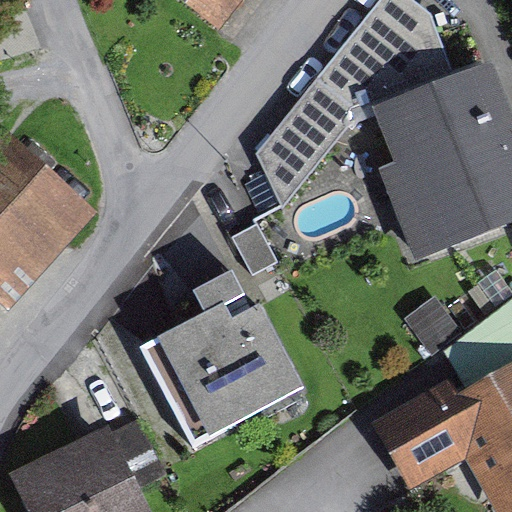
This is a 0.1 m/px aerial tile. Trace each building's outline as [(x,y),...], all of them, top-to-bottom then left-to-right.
[(259,0),(190,0),(233,33),(259,0)] [(511,86),(505,68),(391,110),(412,166),(392,173),(424,258),(511,225),(511,86)] [(0,339),(110,217),(21,137),(0,160),(0,339)] [(258,273),(284,260),(265,222),(238,235),(258,273)] [(322,398),(270,288),(153,344),(205,453),(322,398)] [(511,511),(511,375),(388,435),(421,506),(491,472),(509,511),(511,511)] [(162,511),(128,438),(20,489),(30,511),(162,511)]
